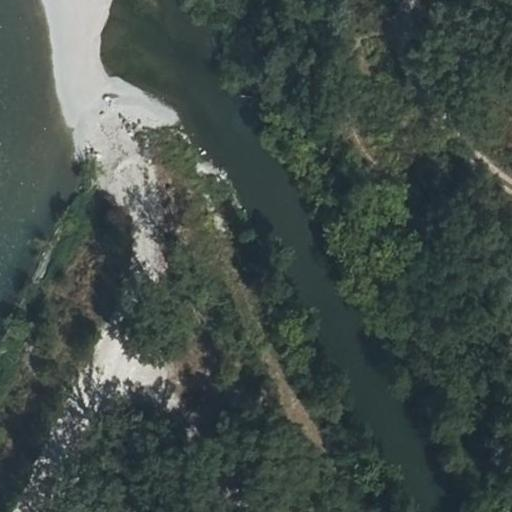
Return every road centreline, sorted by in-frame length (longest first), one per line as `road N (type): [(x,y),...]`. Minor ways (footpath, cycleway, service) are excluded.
road 1 (track): [(29,511),(81,396),(116,374),(182,416),(248,511)]
road 2 (track): [(389,30),(401,70),(431,110),(511,187)]
